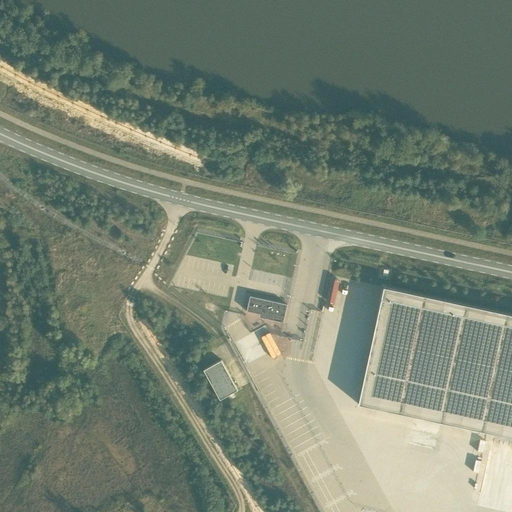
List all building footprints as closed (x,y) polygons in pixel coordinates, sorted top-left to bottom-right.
[(332,275),(330,282),(342,284),(344,278),(332,275)] [(511,314),(384,287),(358,404),(511,437),(511,314)] [(466,296),(465,302),(504,311),(505,305),(466,296)] [(250,297),(247,312),(260,314),(266,316),(265,319),(283,322),(287,305),(250,297)] [(346,338),(359,339),(362,300),(324,298),(321,336),(331,336),(331,341),(340,342),(340,339),(346,339),(346,338)] [(238,389),(221,359),(204,369),(220,399),(238,389)]
